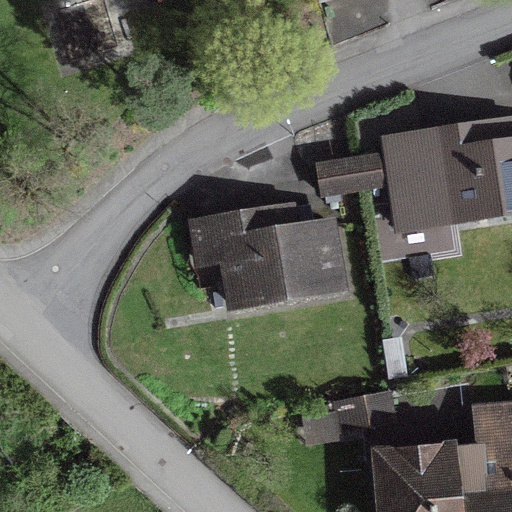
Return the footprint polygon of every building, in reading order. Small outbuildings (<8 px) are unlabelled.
[(511,127),(511,123),(385,140),(398,228),(511,212),(511,127)] [(318,166),(322,195),(382,186),(377,156),(318,166)] [(290,207),(195,224),(199,247),(224,243),(235,308),(339,291),(328,224),(294,229),(290,207)] [(344,401),(349,431),(395,421),(390,393),(344,401)] [(378,456),(383,511),(511,511),(511,414),(476,419),(479,449),(378,456)]
